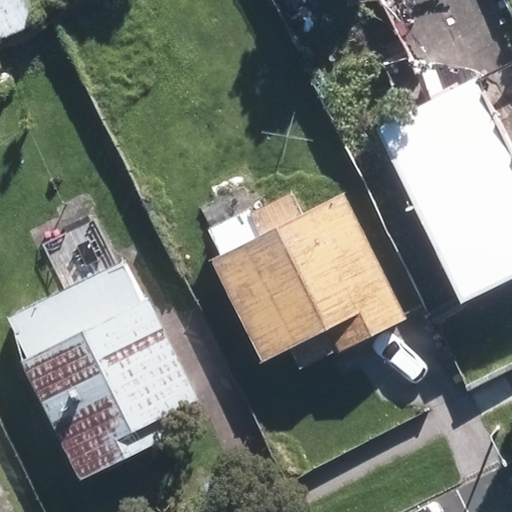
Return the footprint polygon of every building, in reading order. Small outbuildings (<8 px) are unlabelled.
[(20,0),(2,0),(0,1),(0,43),(33,30),(20,0)] [(390,0),(420,61),(491,70),(511,59),(511,47),(489,0),(390,0)] [(459,309),(511,282),(511,168),(471,87),(373,136),(459,309)] [(368,202),(342,153),(317,166),(342,215),(368,202)] [(343,242),(312,179),(266,202),(281,230),(224,260),(240,293),(236,296),(288,398),(399,342),(396,337),(428,322),(404,272),(372,288),(347,240),(343,242)] [(138,308),(117,268),(4,326),(24,365),(16,369),(78,489),(163,446),(153,428),(196,406),(144,305),(138,308)]
